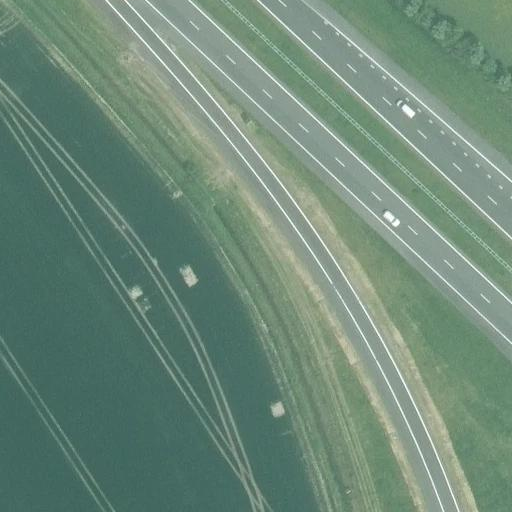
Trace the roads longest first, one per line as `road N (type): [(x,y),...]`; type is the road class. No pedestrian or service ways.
road 1 (motorway): [(115,0),(317,240),(389,368),(448,511)]
road 2 (motorway): [(159,0),(511,335)]
road 3 (motorway): [(511,214),(283,0)]
